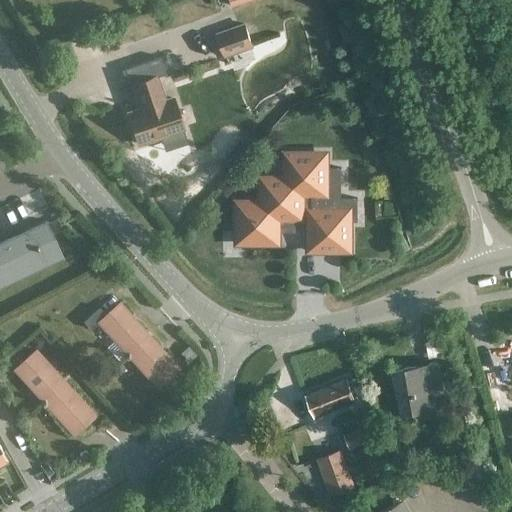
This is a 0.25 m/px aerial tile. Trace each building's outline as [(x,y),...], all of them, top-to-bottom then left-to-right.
[(244,23),(216,33),(224,54),(251,45),(244,23)] [(164,99),(155,74),(131,83),(139,108),(127,112),(137,143),(182,128),(172,97),(164,99)] [(295,215),(309,215),(309,247),(347,247),(347,219),(356,219),(356,196),(340,196),(340,166),(324,166),(324,153),(286,153),(286,178),(271,178),(271,187),(262,187),(262,202),(238,202),(238,230),(247,230),(247,240),(275,240),(275,230),(295,230),(295,215)] [(25,228),(42,262),(60,254),(43,219),(25,228)] [(42,262),(25,228),(8,236),(25,271),(42,262)] [(25,271),(8,236),(0,239),(0,262),(8,279),(25,271)] [(97,321),(126,353),(147,334),(117,302),(97,321)] [(147,334),(126,353),(155,386),(176,367),(147,334)] [(42,401),(63,382),(34,350),(13,369),(42,401)] [(402,414),(446,405),(437,361),(393,370),(402,414)] [(318,414),(354,401),(346,379),(305,394),(315,420),(319,418),(318,414)] [(93,414),(63,382),(42,401),(72,433),(93,414)] [(366,426),(343,435),(347,444),(370,435),(366,426)] [(318,457),(331,494),(354,486),(341,449),(318,457)] [(405,511),(399,500),(377,511),(405,511)]
